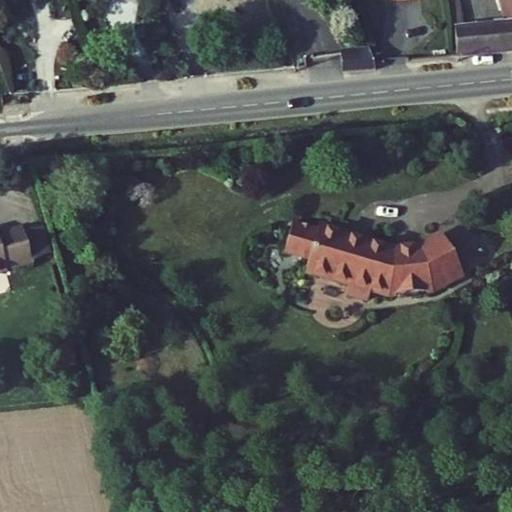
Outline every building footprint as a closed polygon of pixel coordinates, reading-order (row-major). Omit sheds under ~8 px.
[(511,0),(506,0),(511,14),(450,16),(455,48),(511,44),(511,0)] [(363,37),(338,42),(342,61),(370,58),(363,37)] [(318,224),(293,216),(284,246),(309,253),(304,267),(347,281),(345,290),(366,297),(369,287),(387,293),(430,288),(439,284),(436,278),(459,267),(441,231),(418,243),(393,246),(365,237),(364,239),(345,233),(346,230),(319,221),(318,224)] [(0,266),(33,259),(25,223),(0,229),(0,266)] [(459,267),(436,278),(439,284),(462,273),(459,267)]
